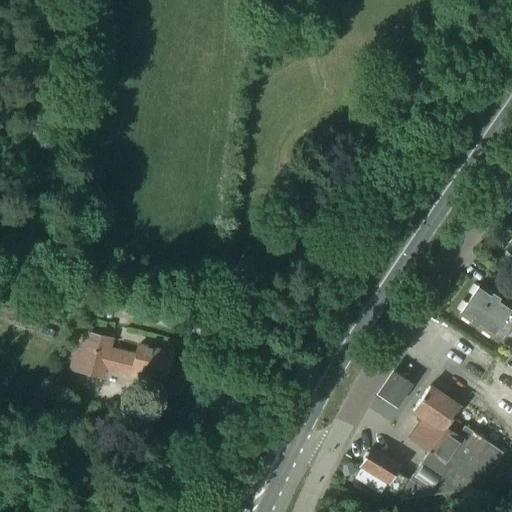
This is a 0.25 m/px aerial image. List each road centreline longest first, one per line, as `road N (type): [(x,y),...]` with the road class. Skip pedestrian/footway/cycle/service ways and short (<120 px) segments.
road 1 (primary): [(511,61),(313,359),(276,423),(241,511)]
road 2 (primary): [(288,453),(332,372),(511,110)]
road 3 (unclassified): [(331,449),(374,370),(511,175)]
road 4 (unclassified): [(254,343),(0,280)]
road 5 (track): [(116,511),(256,381),(264,361),(254,343)]
